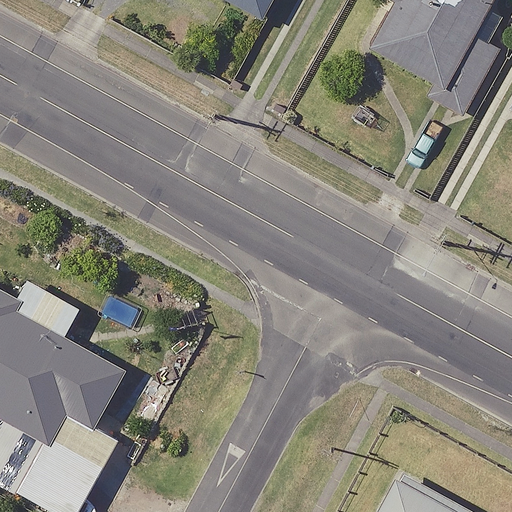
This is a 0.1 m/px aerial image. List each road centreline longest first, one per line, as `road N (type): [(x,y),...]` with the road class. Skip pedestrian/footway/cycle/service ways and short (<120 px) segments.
road 1 (tertiary): [(347,268),(0,75)]
road 2 (residential): [(217,511),(347,268)]
road 3 (tertiary): [(511,358),(347,268)]
